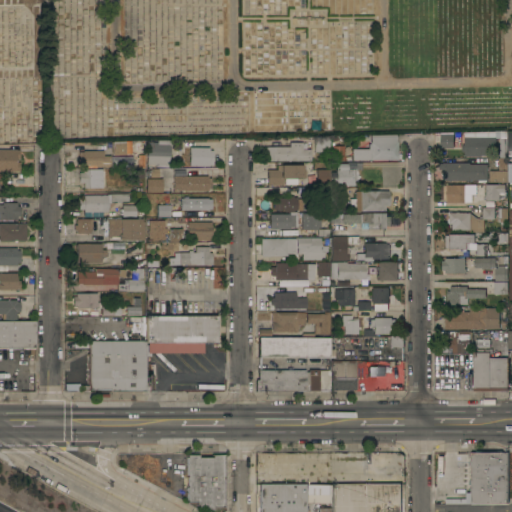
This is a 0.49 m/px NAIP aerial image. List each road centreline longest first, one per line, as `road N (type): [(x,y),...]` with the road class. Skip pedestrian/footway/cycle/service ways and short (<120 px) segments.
road 1 (residential): [(421,148),(421,511)]
road 2 (residential): [(243,151),(242,511)]
road 3 (residential): [(52,156),(53,423)]
road 4 (secondary): [(146,511),(0,432)]
road 5 (secondary): [(180,421),(53,423)]
